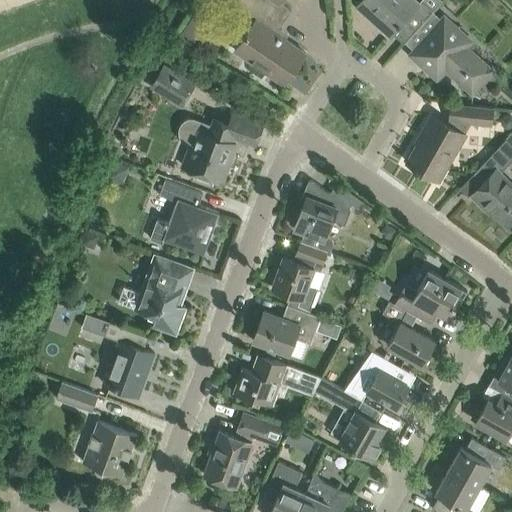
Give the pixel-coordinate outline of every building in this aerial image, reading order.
[(276,33),(284,21),(261,5),(259,8),(248,0),(226,0),(255,19),(234,49),(251,61),(246,69),(262,80),(267,72),(284,83),(305,53),(276,33)] [(248,0),(259,8),(261,5),(284,21),(291,10),(280,2),(280,0),(248,0)] [(405,42),(433,11),(441,1),(440,1),(433,9),(423,0),(419,0),(418,2),(415,0),(361,0),(356,6),(390,36),(393,33),(403,43),(405,42)] [(444,16),(442,18),(433,11),(405,42),(414,50),(410,54),(437,79),(446,69),(472,93),(489,74),(474,61),(478,57),(466,47),(471,41),(444,16)] [(181,105),(194,84),(164,66),(151,87),(181,105)] [(493,107),(451,102),(449,119),(450,119),(448,123),(432,114),(421,133),(423,134),(407,162),(415,167),(415,168),(418,170),(419,169),(438,180),(455,151),(451,148),(467,119),(491,122),(493,107)] [(227,166),(236,143),(234,143),(235,139),(256,146),(264,122),(231,112),(228,123),(214,118),(212,126),(193,119),(189,119),(186,121),(183,123),(181,126),(180,130),(181,134),(183,137),(185,139),(193,142),(193,143),(196,144),(194,148),(193,147),(191,152),(196,154),(191,169),(219,179),(224,165),(227,166)] [(511,145),(505,139),(473,173),(482,182),(470,194),(475,198),(476,197),(489,209),(488,210),(490,212),(491,211),(509,227),(511,223),(511,184),(500,173),(511,160),(511,145)] [(202,193),(184,186),(165,180),(159,195),(176,201),(168,223),(157,219),(150,239),(162,243),(164,239),(204,253),(219,212),(198,204),(202,193)] [(306,198),(294,228),(303,231),(300,240),(328,251),(328,250),(330,251),(333,242),(333,240),(332,238),(331,237),(330,235),(326,233),(331,220),(344,225),(351,209),(351,208),(350,208),(350,207),(349,206),(352,203),(358,207),(362,201),(337,182),(329,192),(312,180),(311,180),(310,180),(309,181),(308,182),(307,183),(302,196),(306,198)] [(385,222),(382,228),(385,237),(391,239),(397,227),(385,222)] [(85,230),(80,242),(93,247),(98,235),(85,230)] [(318,288),(308,285),(314,268),(321,271),(328,251),(300,240),(293,259),(284,256),(272,287),(291,294),(287,304),(294,306),(309,312),(318,288)] [(123,287),(119,301),(135,307),(157,315),(153,324),(175,332),(185,307),(175,303),(179,290),(184,292),(193,268),(154,254),(140,292),(123,287)] [(398,297),(395,304),(417,315),(429,322),(436,310),(448,317),(456,303),(459,305),(467,290),(429,269),(417,291),(406,284),(398,297)] [(411,327),(417,315),(395,304),(389,301),(388,304),(383,312),(401,322),(388,345),(422,364),(435,340),(411,327)] [(322,316),(309,312),(294,306),(289,319),(264,310),(253,340),(290,354),(295,338),(311,344),(322,316)] [(148,336),(148,335),(110,321),(105,335),(119,340),(104,383),(139,396),(155,352),(138,346),(143,334),(148,336)] [(358,344),(353,353),(362,358),(368,350),(358,344)] [(393,375),(398,365),(369,348),(368,350),(362,358),(368,362),(364,370),(374,376),(366,390),(397,408),(410,385),(393,375)] [(321,377),(257,353),(251,370),(242,367),(241,368),(243,368),(234,392),(253,399),(253,398),(271,405),(276,392),(284,395),(288,385),(311,394),(321,377)] [(511,354),(498,379),(511,386),(511,388),(508,395),(511,397),(511,354)] [(63,381),(57,397),(93,410),(99,394),(63,381)] [(339,386),(332,399),(343,406),(355,412),(341,438),(340,440),(374,459),(383,441),(378,438),(385,426),(374,420),(380,409),(369,403),(339,386)] [(511,397),(508,395),(503,393),(497,403),(488,398),(481,411),(477,408),(472,417),(476,420),(476,421),(507,438),(511,428),(511,397)] [(220,430),(204,474),(236,486),(252,441),(251,441),(253,434),(278,442),(284,426),(244,412),(238,428),(239,429),(236,435),(220,430)] [(122,475),(138,434),(97,419),(82,461),(96,465),(95,468),(95,471),(97,475),(102,476),(106,475),(109,472),(110,471),(122,475)] [(291,426),(284,440),(295,445),(302,432),(291,426)] [(507,457),(471,437),(465,448),(461,446),(448,468),(479,486),(491,464),(500,469),(507,457)] [(279,460),(268,484),(280,489),(273,503),(271,502),(266,511),(297,511),(306,493),(305,492),(295,487),(303,471),(279,460)] [(476,511),(468,507),(479,486),(448,468),(436,491),(440,493),(432,508),(438,511),(476,511)] [(324,480),(324,481),(315,471),(305,492),(306,493),(297,511),(324,511),(325,510),(329,511),(341,511),(351,493),(324,480)] [(216,496),(213,504),(224,508),(226,500),(216,496)] [(350,511),(364,511),(367,506),(357,501),(350,511)]
